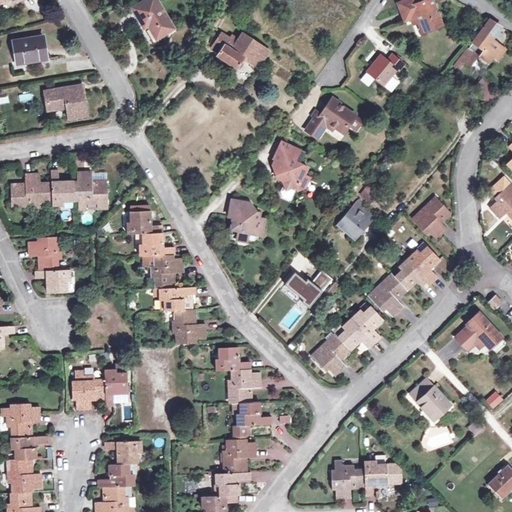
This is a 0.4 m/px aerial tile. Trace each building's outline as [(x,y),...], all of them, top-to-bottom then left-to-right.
[(144,0),(132,8),(143,27),(147,24),(155,38),(173,28),(156,0),(144,0)] [(416,17),(418,22),(422,33),(441,26),(431,0),(427,0),(416,4),(414,0),(408,0),(398,4),(405,21),(411,19),(416,17)] [(490,20),(468,48),(477,55),(479,56),(488,62),(493,56),(495,53),(500,57),(506,50),(492,39),(501,27),(490,20)] [(151,41),(155,38),(147,24),(143,27),(151,41)] [(233,40),(228,37),(221,33),(210,47),(218,52),(217,54),(236,67),(243,57),(258,67),(269,51),(242,33),(238,39),(235,36),(233,40)] [(17,63),(46,58),(42,36),(13,41),(17,63)] [(477,55),(468,48),(460,59),(455,66),(459,69),(464,62),(469,66),(477,55)] [(389,77),(396,69),(397,70),(403,64),(393,54),(387,61),(380,55),(367,71),(382,85),(384,83),(389,77)] [(389,77),(384,83),(390,89),(396,82),(389,77)] [(476,88),(485,95),(492,87),(483,79),(476,88)] [(47,110),(67,107),(69,118),(87,115),(82,85),(45,91),(47,110)] [(328,123),(334,127),(343,133),(348,124),(355,115),(338,104),(339,102),(332,97),(321,113),(315,110),(310,116),(313,118),(305,130),(318,138),(325,127),(328,123)] [(355,115),(348,124),(356,129),(362,120),(355,115)] [(328,123),(325,127),(331,131),(334,127),(328,123)] [(281,141),(278,147),(296,156),(299,150),(281,141)] [(296,156),(278,147),(273,158),(274,159),(271,163),(274,169),(277,169),(279,172),(276,173),(278,178),(282,180),(285,188),(290,186),(295,185),(299,183),(297,181),(301,173),(303,175),(307,167),(294,160),(296,156)] [(11,183),(12,203),(23,203),(23,206),(34,205),(34,211),(42,211),(42,202),(52,201),(52,204),(65,204),(65,201),(78,200),(79,209),(87,209),(87,203),(98,202),(98,200),(109,199),(108,180),(97,180),(97,184),(93,184),(93,180),(92,172),(77,172),(78,181),(60,182),(60,170),(52,170),(52,181),(42,182),(41,174),(25,174),(25,183),(26,186),(23,186),(22,183),(11,183)] [(299,183),(295,185),(298,190),(304,187),(309,178),(303,175),(301,173),(297,181),(299,183)] [(511,212),(509,215),(511,218),(511,185),(510,183),(495,197),(497,200),(490,207),(500,218),(506,212),(509,210),(511,212)] [(291,189),(290,186),(285,188),(279,190),(281,196),(289,200),(293,190),(291,189)] [(384,206),(389,200),(374,187),(364,198),(375,207),(379,203),(384,206)] [(436,196),(428,203),(431,207),(439,199),(436,196)] [(98,202),(98,209),(109,208),(109,199),(98,200),(98,202)] [(245,209),(246,202),(231,199),(228,216),(232,217),(230,229),(238,231),(237,235),(247,237),(247,239),(253,240),(257,237),(258,235),(262,235),(265,219),(259,217),(260,212),(248,210),(245,209)] [(431,207),(428,203),(411,218),(425,234),(428,231),(435,239),(446,229),(441,222),(439,220),(441,218),(443,220),(451,213),(439,199),(431,207)] [(345,226),(356,236),(372,217),(356,203),(337,225),(342,230),(345,226)] [(151,224),(150,210),(131,210),(132,221),(128,221),(128,233),(143,233),(144,243),(140,243),(140,255),(154,255),(155,265),(151,265),(152,277),(155,277),(156,287),(159,287),(160,295),(160,299),(164,299),(164,310),(176,310),(176,319),(173,320),(174,332),(177,332),(178,342),(195,342),(195,339),(206,338),(204,323),(192,323),(192,320),(196,320),(195,309),(192,309),(192,296),(189,296),(188,294),(195,293),(195,286),(175,286),(175,275),(171,275),(171,272),(174,272),(183,271),(182,257),(173,258),(172,254),(174,254),(174,247),(163,247),(162,224),(151,224)] [(353,240),(356,236),(345,226),(342,230),(353,240)] [(30,256),(40,255),(44,255),(44,259),(40,259),(40,270),(36,270),(37,278),(47,278),(48,292),(68,291),(68,281),(71,281),(71,268),(60,269),(59,259),(63,259),(62,247),(59,247),(59,236),(40,237),(40,240),(30,241),(30,256)] [(425,242),(417,249),(420,253),(428,246),(425,242)] [(420,253),(417,249),(398,266),(401,270),(394,277),(387,283),(384,280),(367,295),(382,311),(384,309),(391,316),(402,305),(396,300),(416,281),(424,289),(437,276),(429,268),(439,259),(428,246),(420,253)] [(306,281),(294,272),(284,284),(303,299),(301,301),(308,307),(332,280),(322,271),(312,282),(308,279),(306,281)] [(391,273),(384,280),(387,283),(394,277),(391,273)] [(0,310),(1,310),(0,296),(0,295),(0,348),(4,348),(4,333),(14,333),(14,325),(0,325),(0,310)] [(495,309),(502,302),(494,295),(487,301),(495,309)] [(364,312),(370,306),(367,303),(360,309),(364,312)] [(370,306),(364,312),(360,309),(341,327),(344,330),(337,337),(330,343),(327,340),(310,355),(325,371),(327,369),(334,376),(345,365),(339,359),(360,340),(367,348),(380,336),(373,328),(382,319),(370,306)] [(457,339),(467,349),(474,342),(480,349),(486,344),(489,347),(491,345),(501,336),(480,313),(466,326),(468,329),(457,339)] [(330,343),(337,337),(332,331),(325,337),(327,340),(330,343)] [(246,387),(251,387),(260,386),(260,371),(249,372),(248,368),(250,368),(250,360),(238,360),(237,345),(218,346),(219,357),(214,358),(215,370),(231,369),(231,379),(227,379),(228,403),(231,403),(232,414),(236,414),(236,425),(232,425),(233,436),(245,435),(245,434),(244,425),(248,424),(271,424),(271,416),(259,416),(259,401),(251,402),(251,390),(247,390),(246,387)] [(94,394),(94,398),(106,397),(106,404),(114,404),(113,392),(128,391),(127,363),(116,364),(116,369),(105,369),(105,378),(94,378),(94,376),(83,376),(83,371),(75,371),(75,380),(72,380),(73,398),(76,398),(76,407),(91,406),(91,398),(91,394),(94,394)] [(451,405),(427,379),(410,394),(424,410),(426,408),(436,418),(451,405)] [(503,399),(497,393),(488,401),(494,408),(503,399)] [(28,421),(31,421),(40,420),(39,406),(29,407),(29,403),(11,403),(12,407),(2,408),(2,416),(7,415),(8,427),(12,426),(13,448),(16,448),(16,459),(12,460),(12,469),(9,469),(9,482),(13,482),(13,492),(12,492),(12,504),(8,504),(8,511),(40,511),(40,506),(32,506),(28,506),(28,503),(32,503),(32,488),(41,488),(41,473),(32,473),(29,473),(29,470),(32,470),(32,459),(36,458),(36,444),(47,443),(47,435),(32,436),(31,424),(28,424),(28,421)] [(424,410),(434,420),(436,418),(426,408),(424,410)] [(290,422),(289,414),(278,415),(279,423),(290,422)] [(468,426),(475,433),(483,425),(476,418),(468,426)] [(421,431),(426,450),(452,444),(447,425),(421,431)] [(242,456),(245,456),(254,456),(254,441),(244,441),(244,438),(233,439),(226,439),(227,449),(223,449),(224,472),(215,472),(216,484),(218,484),(219,494),(201,495),(202,507),(205,507),(205,511),(224,511),(224,502),(236,502),(236,494),(238,494),(238,479),(250,479),(250,471),(246,471),(246,460),(242,460),(242,456)] [(138,452),(141,452),(141,440),(106,441),(106,449),(117,449),(118,463),(109,463),(110,478),(98,479),(99,487),(104,487),(104,498),(108,498),(108,501),(104,501),(95,501),(96,511),(133,511),(133,506),(128,506),(127,495),(124,495),(124,486),(134,485),(134,473),(130,473),(130,462),(138,462),(138,461),(138,452)] [(384,464),(384,463),(386,463),(386,454),(376,454),(376,461),(377,461),(377,464),(384,464)] [(353,484),(353,488),(365,487),(366,495),(373,495),(372,484),(388,483),(388,478),(394,478),(393,463),(386,463),(384,463),(384,464),(377,464),(377,461),(376,461),(364,461),(365,468),(354,469),(354,465),(343,465),(343,460),(334,461),(335,471),(331,471),(332,488),(336,488),(336,498),(350,497),(350,488),(350,484),(353,484)] [(138,473),(138,462),(130,462),(130,473),(134,473),(138,473)] [(511,470),(507,466),(491,482),(504,496),(505,494),(511,487),(511,470)] [(504,496),(491,482),(488,485),(503,501),(508,497),(505,494),(504,496)]
